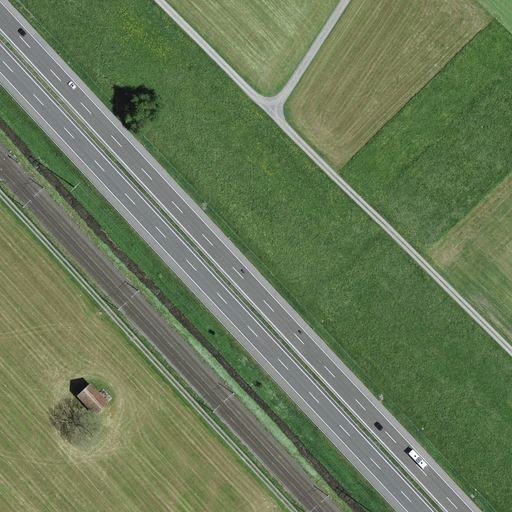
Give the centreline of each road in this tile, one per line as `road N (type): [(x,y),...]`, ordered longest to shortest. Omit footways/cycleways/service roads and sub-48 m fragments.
road 1 (motorway): [(461,511),(0,16)]
road 2 (motorway): [(0,59),(420,511)]
road 3 (track): [(296,511),(0,191)]
road 4 (track): [(272,111),(511,351)]
road 5 (track): [(160,0),(272,111)]
road 6 (track): [(272,111),(344,0)]
